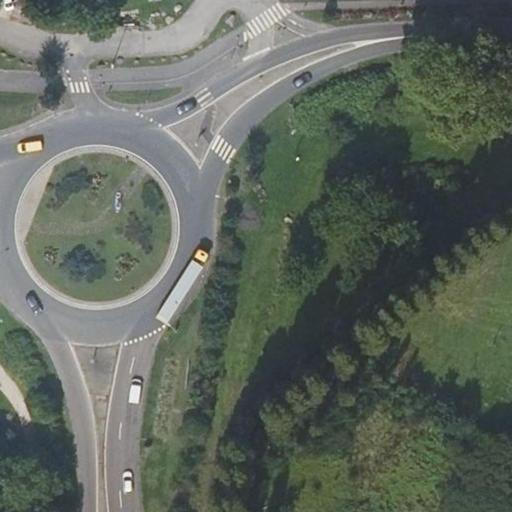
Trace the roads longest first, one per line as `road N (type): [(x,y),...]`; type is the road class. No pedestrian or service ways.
road 1 (secondary): [(511,25),(327,38),(172,112),(116,129)]
road 2 (secondary): [(193,211),(223,147),(249,115),(312,71),(400,44),(511,40)]
road 3 (secondary): [(39,311),(82,410),(90,511)]
road 4 (secondary): [(123,511),(119,443),(130,371),(152,309)]
